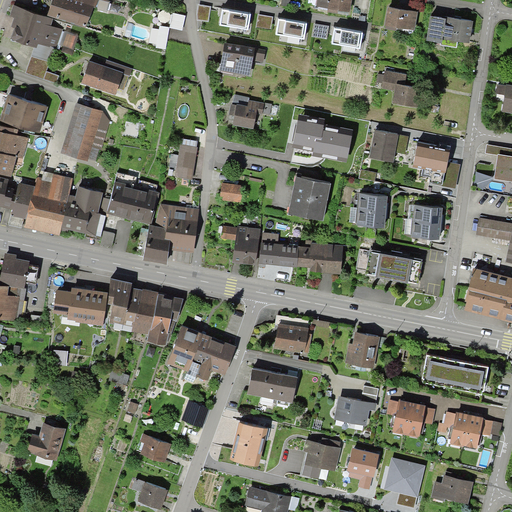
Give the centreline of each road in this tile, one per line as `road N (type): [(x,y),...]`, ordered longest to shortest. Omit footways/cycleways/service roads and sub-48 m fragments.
road 1 (residential): [(193,279),(213,139),(190,0)]
road 2 (residential): [(258,292),(182,511)]
road 3 (residential): [(440,328),(472,131)]
road 4 (secondary): [(0,239),(193,279)]
road 5 (secondary): [(258,292),(440,328)]
road 6 (residential): [(472,131),(490,9)]
